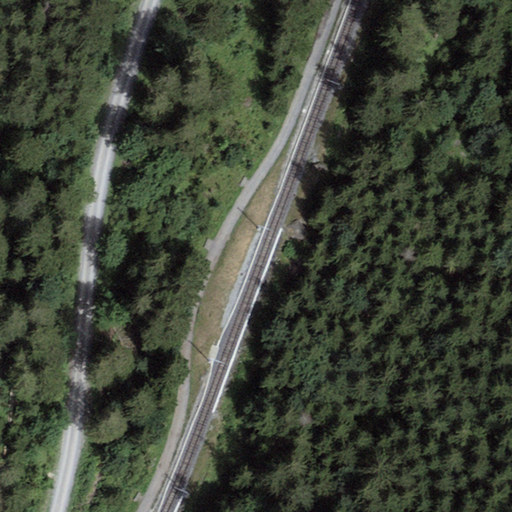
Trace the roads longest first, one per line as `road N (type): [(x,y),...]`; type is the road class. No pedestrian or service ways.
road 1 (track): [(333,0),(290,119),(203,268),(190,307),(172,446),(143,511)]
road 2 (track): [(57,511),(74,426),(95,204),(150,0)]
